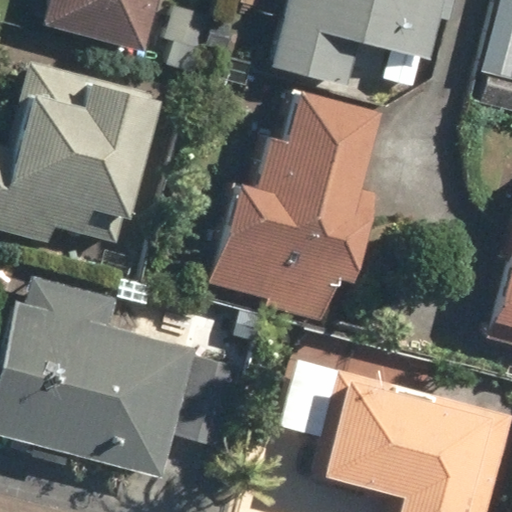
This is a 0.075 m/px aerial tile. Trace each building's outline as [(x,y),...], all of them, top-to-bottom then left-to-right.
[(28,0),(22,32),(131,56),(143,0),(28,0)] [(271,0),(257,72),(338,89),(341,76),(378,84),(382,64),(412,70),(421,24),(432,26),(437,0),(271,0)] [(511,0),(482,0),(464,81),(511,92),(511,0)] [(222,13),(160,9),(157,58),(219,62),(222,13)] [(0,106),(0,238),(102,261),(138,99),(8,70),(0,106)] [(229,189),(216,185),(187,285),(302,319),(314,279),(328,284),(354,195),(334,189),(356,114),(281,93),(267,140),(245,134),(229,189)] [(511,175),(509,175),(465,336),(511,348),(511,175)] [(0,448),(143,487),(167,398),(216,412),(238,331),(195,320),(187,349),(102,326),(110,296),(16,271),(6,308),(0,305),(0,448)] [(306,357),(258,347),(244,411),(292,421),(306,357)] [(440,393),(442,384),(331,358),(301,484),(373,501),(370,511),(482,511),(497,451),(482,448),(492,405),(440,393)]
